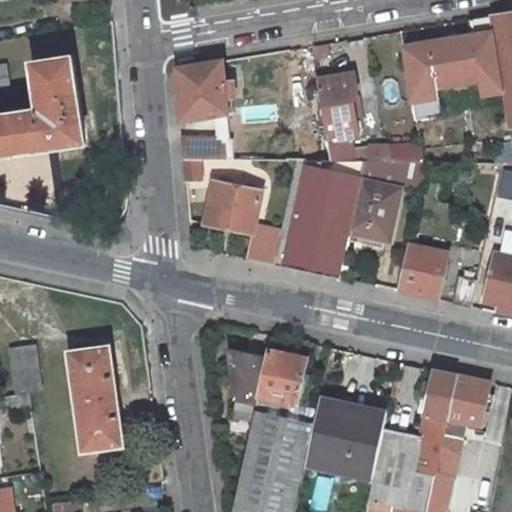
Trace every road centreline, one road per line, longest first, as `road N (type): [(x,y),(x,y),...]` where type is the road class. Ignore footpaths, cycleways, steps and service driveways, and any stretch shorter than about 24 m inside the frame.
road 1 (residential): [(163,283),(511,349)]
road 2 (residential): [(432,0),(144,48)]
road 3 (residential): [(144,48),(163,283)]
road 4 (residential): [(163,283),(197,511)]
road 5 (residential): [(0,247),(163,283)]
